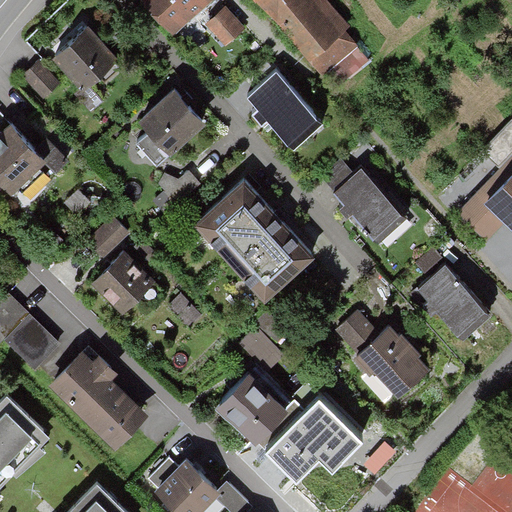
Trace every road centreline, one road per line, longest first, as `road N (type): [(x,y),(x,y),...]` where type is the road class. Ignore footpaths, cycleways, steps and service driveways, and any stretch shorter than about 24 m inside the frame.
road 1 (residential): [(0,224),(282,511)]
road 2 (residential): [(367,511),(511,357)]
